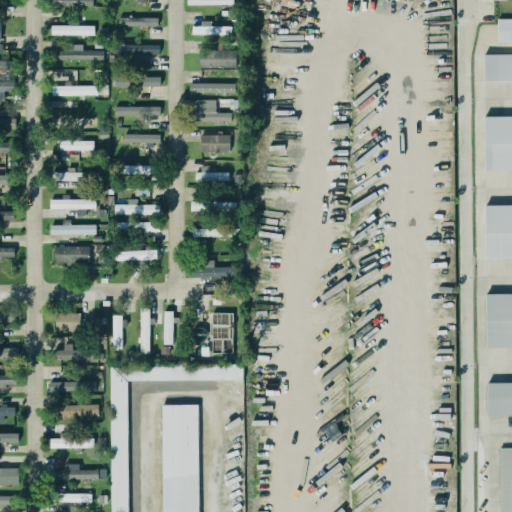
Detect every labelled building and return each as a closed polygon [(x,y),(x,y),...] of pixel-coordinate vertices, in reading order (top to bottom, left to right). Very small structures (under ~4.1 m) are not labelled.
[(496,17),(511,16),(511,41),(497,42),(496,17)] [(118,25),(157,26),(158,17),(119,17),(118,25)] [(51,34),(94,34),(94,25),(79,25),(79,20),(68,20),(68,25),(51,25),(51,34)] [(231,26),(211,25),(211,20),(201,20),(200,25),(192,25),(192,33),(231,34),(231,26)] [(55,49),(68,49),(68,42),(81,42),(81,49),(102,49),(102,58),(55,58),(55,49)] [(113,43),(113,53),(139,53),(139,59),(148,59),(148,53),(158,53),(158,43),(113,43)] [(198,67),(235,66),(234,49),(198,49),(198,67)] [(511,53),(484,53),(484,81),(511,80),(511,53)] [(0,69),(13,70),(13,60),(0,59),(0,69)] [(139,86),(139,92),(150,92),(150,85),(160,85),(160,76),(117,77),(117,86),(139,86)] [(51,84),(63,84),(63,78),(76,78),(76,84),(96,84),(96,86),(107,86),(107,99),(98,99),(98,95),(84,95),(84,98),(79,98),(79,96),(78,96),(78,94),(51,94),(51,84)] [(10,80),(0,80),(0,97),(4,97),(4,91),(10,91),(10,80)] [(231,92),(231,84),(192,84),(192,92),(231,92)] [(216,99),(188,99),(187,120),(231,120),(231,112),(215,112),(216,99)] [(160,105),(115,106),(115,115),(160,114),(160,105)] [(485,170),(511,169),(511,115),(484,116),(485,170)] [(0,127),(16,127),(16,117),(0,117),(0,127)] [(96,117),(51,118),(51,127),(96,126),(96,117)] [(124,141),(160,142),(160,134),(125,133),(124,141)] [(93,148),(59,149),(59,139),(65,139),(65,134),(79,134),(79,139),(93,139),(93,148)] [(229,134),(200,134),(201,151),(230,151),(229,134)] [(0,151),(10,152),(10,140),(0,140),(0,151)] [(152,164),(119,165),(119,173),(152,172),(152,164)] [(229,172),(209,171),(210,165),(198,165),(198,179),(228,180),(229,172)] [(98,180),(98,171),(74,172),(74,166),(66,167),(66,171),(55,171),(56,180),(98,180)] [(0,183),(9,184),(9,174),(0,173),(0,183)] [(149,195),(149,186),(135,186),(135,195),(149,195)] [(95,199),(50,198),(50,208),(95,208),(95,199)] [(114,213),(159,214),(160,204),(137,203),(137,198),(127,198),(127,204),(114,203),(114,213)] [(191,211),(236,210),(236,201),(190,201),(191,211)] [(511,204),(485,205),(486,258),(511,258),(511,204)] [(96,224),(70,224),(70,219),(62,218),(62,224),(51,224),(50,233),(95,234),(96,224)] [(159,220),(113,222),(114,232),(159,230),(159,220)] [(192,236),(232,235),(232,227),(192,228),(192,236)] [(53,245),(53,262),(66,261),(66,264),(72,264),(72,262),(88,262),(88,244),(53,245)] [(0,245),(13,245),(13,255),(0,255),(0,245)] [(112,250),(112,260),(133,259),(134,265),(146,265),(145,258),(155,258),(155,248),(112,250)] [(214,266),(213,259),(201,260),(201,266),(190,267),(190,276),(236,275),(236,266),(214,266)] [(511,292),(486,293),(486,347),(511,346),(511,292)] [(140,353),(149,353),(149,307),(140,307),(140,353)] [(80,330),(80,313),(69,312),(69,308),(55,308),(55,330),(80,330)] [(0,327),(5,327),(5,324),(14,323),(14,310),(0,310),(0,327)] [(172,344),(173,311),(163,310),(163,344),(172,344)] [(213,324),(233,324),(232,312),(213,312),(213,324)] [(112,348),(121,348),(121,315),(113,314),(112,348)] [(63,343),(63,349),(53,349),(53,359),(80,357),(79,342),(63,343)] [(17,347),(0,347),(0,357),(16,357),(17,347)] [(110,364),(110,511),(127,511),(127,380),(243,379),(243,364),(110,364)] [(0,372),(16,372),(16,381),(0,381),(0,372)] [(49,390),(95,391),(95,381),(49,381),(49,390)] [(511,381),(487,382),(487,415),(511,414),(511,381)] [(0,404),(14,404),(14,413),(1,413),(1,420),(0,420),(0,404)] [(98,404),(58,404),(58,415),(98,415),(98,404)] [(198,511),(198,404),(162,404),(162,511),(198,511)] [(93,438),(74,437),(74,432),(60,431),(60,438),(49,438),(49,446),(93,448),(93,438)] [(0,442),(18,443),(18,433),(0,432),(0,442)] [(500,511),(511,511),(511,446),(499,447),(500,511)] [(98,478),(98,468),(79,469),(79,463),(64,463),(64,469),(55,469),(56,479),(98,478)] [(0,466),(17,466),(17,476),(0,476),(0,466)] [(91,493),(52,492),(52,500),(91,501),(91,493)] [(0,508),(14,508),(13,495),(0,494),(0,508)]
